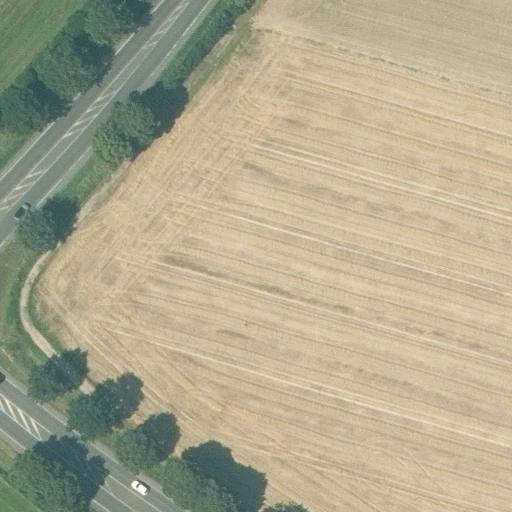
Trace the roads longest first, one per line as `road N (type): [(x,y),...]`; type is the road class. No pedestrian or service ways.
road 1 (track): [(252,0),(28,279),(20,310),(36,341),(117,420)]
road 2 (primary): [(0,211),(190,0)]
road 3 (secondary): [(0,401),(142,511)]
